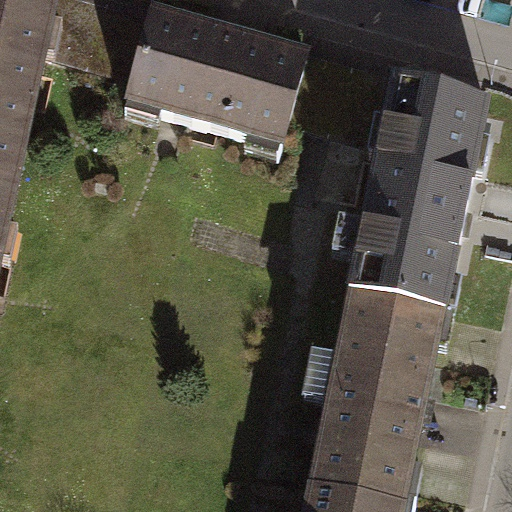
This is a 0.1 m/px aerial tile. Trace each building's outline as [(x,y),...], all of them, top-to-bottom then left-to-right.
[(0,0),(0,180),(20,185),(47,60),(60,0),(0,0)] [(136,84),(154,21),(74,0),(60,0),(47,60),(136,84)] [(308,65),(154,21),(136,84),(129,111),(282,155),(290,127),(308,65)] [(332,139),(350,77),(308,65),(290,127),(332,139)] [(394,89),(350,77),(332,139),(381,153),(394,89)] [(381,153),(351,300),(446,320),(489,113),(395,87),(394,89),(381,153)] [(0,275),(20,185),(0,180),(0,275)] [(351,300),(312,488),(407,507),(446,320),(351,300)] [(406,511),(407,507),(312,488),(307,511),(406,511)]
